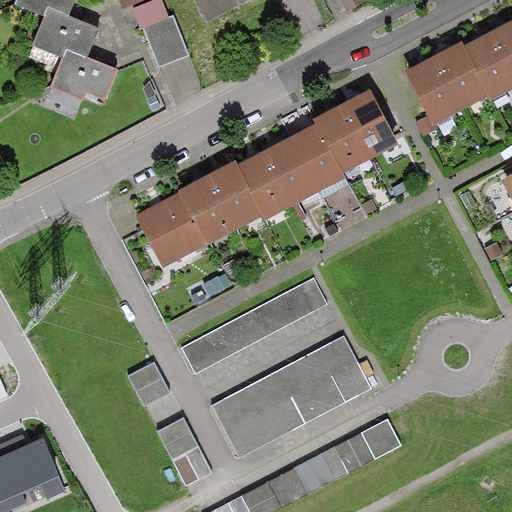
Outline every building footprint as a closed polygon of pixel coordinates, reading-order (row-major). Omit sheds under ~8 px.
[(26,0),(52,10),(73,19),(80,0),(26,0)] [(197,0),(208,21),(247,0),(197,0)] [(73,19),(52,10),(40,38),(68,49),(88,57),(99,29),(73,19)] [(511,11),(486,25),(511,73),(511,11)] [(175,16),(147,27),(162,68),(190,57),(175,16)] [(461,39),(485,84),(488,90),(511,76),(511,73),(486,25),(461,39)] [(430,51),(456,99),(485,84),(461,39),(459,35),(430,51)] [(88,57),(68,49),(57,78),(108,99),(120,70),(88,57)] [(456,99),(430,51),(403,65),(429,113),(456,99)] [(339,97),(365,148),(393,133),(367,83),(339,97)] [(365,148),(339,97),(311,111),(315,119),(337,161),(365,148)] [(425,113),(413,120),(422,135),(434,128),(425,113)] [(289,132),(315,181),(341,168),(337,161),(315,119),(289,132)] [(262,146),(288,195),(315,181),(289,132),(262,146)] [(288,195),(262,146),(236,160),(259,205),(261,209),(288,195)] [(206,167),(233,218),(259,205),(236,160),(232,154),(206,167)] [(233,218),(206,167),(179,181),(182,186),(206,232),(233,218)] [(182,186),(137,209),(161,255),(206,232),(182,186)] [(493,237),(479,245),(487,258),(501,251),(493,237)] [(217,268),(198,278),(205,291),(224,281),(217,268)] [(301,283),(316,311),(330,303),(315,275),(301,283)] [(288,290),(302,319),(316,311),(301,283),(288,290)] [(275,297),(289,325),(302,319),(288,290),(275,297)] [(262,303),(277,331),(289,325),(275,297),(262,303)] [(248,310),(263,338),(277,331),(262,303),(248,310)] [(234,316),(249,345),(263,338),(248,310),(234,316)] [(220,324),(236,352),(249,345),(234,316),(220,324)] [(208,330),(223,358),(236,352),(220,324),(208,330)] [(195,337),(210,366),(223,358),(208,330),(195,337)] [(330,339),(345,365),(359,358),(344,331),(330,339)] [(210,366),(195,337),(180,345),(195,373),(210,366)] [(317,346),(332,372),(345,365),(330,339),(317,346)] [(305,352),(320,379),(332,372),(317,346),(305,352)] [(292,359),(307,386),(320,379),(305,352),(292,359)] [(345,365),(360,394),(374,386),(359,358),(345,365)] [(278,367),(293,393),(307,386),(292,359),(278,367)] [(137,388),(162,374),(156,362),(130,375),(137,388)] [(360,394),(345,365),(332,372),(347,401),(360,394)] [(264,374),(279,401),(293,393),(278,367),(264,374)] [(347,401),(332,372),(320,379),(335,407),(347,401)] [(144,401),(170,388),(162,374),(137,388),(144,401)] [(252,381),(266,408),(279,401),(264,374),(252,381)] [(0,400),(9,397),(0,377),(0,400)] [(335,407),(320,379),(307,386),(322,414),(335,407)] [(238,388),(253,415),(266,408),(252,381),(238,388)] [(322,414),(307,386),(293,393),(308,421),(322,414)] [(226,395),(240,422),(253,415),(238,388),(226,395)] [(308,421),(293,393),(279,401),(294,429),(308,421)] [(240,422),(226,395),(212,402),(226,429),(240,422)] [(294,429),(279,401),(266,408),(281,436),(294,429)] [(281,436),(266,408),(253,415),(268,443),(281,436)] [(268,443),(253,415),(240,422),(255,450),(268,443)] [(166,442),(192,428),(185,416),(159,429),(166,442)] [(372,427),(388,455),(401,448),(385,420),(372,427)] [(255,450),(240,422),(226,429),(242,457),(255,450)] [(388,455),(372,427),(360,434),(375,462),(388,455)] [(174,456),(199,442),(192,428),(166,442),(174,456)] [(375,462),(360,434),(347,441),(362,469),(375,462)] [(0,495),(56,471),(42,438),(0,456),(0,495)] [(362,469),(347,441),(335,447),(350,475),(362,469)] [(350,475),(335,447),(321,454),(336,483),(350,475)] [(307,461),(323,490),(336,483),(321,454),(307,461)] [(323,490),(307,461),(295,468),(310,497),(323,490)] [(310,497),(295,468),(282,475),(297,504),(310,497)] [(297,504),(282,475),(270,482),(285,510),(297,504)] [(281,511),(285,510),(270,482),(255,489),(267,511),(281,511)] [(242,496),(250,511),(267,511),(255,489),(242,496)] [(250,511),(242,496),(229,503),(234,511),(250,511)] [(234,511),(229,503),(217,510),(217,511),(234,511)]
